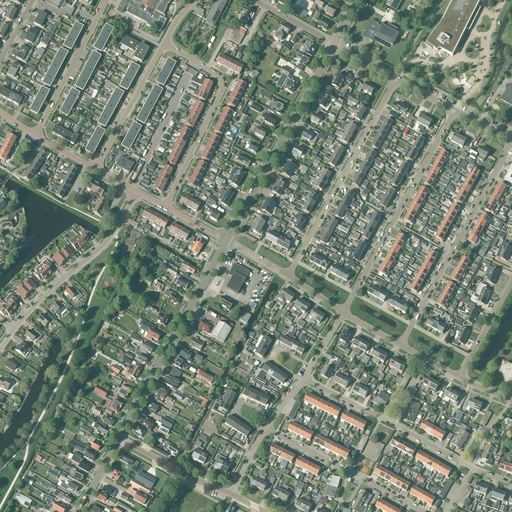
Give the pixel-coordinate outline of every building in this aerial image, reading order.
[(78,0),(78,2),(90,8),(93,0),(48,0),(46,4),(70,17),(75,9),(62,2),(63,0),(78,0)] [(128,3),(122,0),(117,10),(122,13),(128,3)] [(129,0),(125,7),(128,9),(126,13),(146,24),(146,26),(160,33),(166,21),(161,18),(162,15),(163,15),(167,8),(166,8),(168,4),(169,4),(170,0),(129,0)] [(216,0),(205,20),(208,21),(207,24),(212,27),(226,0),(218,0),(218,1),(216,0)] [(322,8),(325,3),(320,0),(316,0),(315,4),(322,8)] [(402,0),(390,0),(392,0),(391,0),(394,0),(390,8),(396,12),(402,0)] [(453,0),(443,21),(426,44),(438,53),(440,56),(445,53),(449,55),(453,56),(466,29),(469,30),(480,8),(477,7),(479,4),(479,3),(481,0),(453,0)] [(2,10),(14,16),(17,11),(8,6),(6,9),(3,7),(2,10)] [(328,8),(326,6),(324,9),(327,10),(325,13),(333,17),(336,12),(329,7),(328,8)] [(204,11),(198,8),(195,14),(202,18),(204,15),(203,14),(204,11)] [(247,24),(254,12),(247,9),(243,16),(246,18),(244,22),(247,24)] [(14,16),(2,10),(0,12),(5,14),(3,17),(5,18),(11,22),(14,16)] [(40,12),(37,18),(44,22),(45,18),(50,20),(51,18),(40,12)] [(319,23),(318,26),(326,31),(329,24),(320,19),(322,16),(316,12),(312,19),(318,23),(318,22),(319,23)] [(42,25),(44,22),(37,18),(34,24),(43,29),(44,27),(42,25)] [(364,31),(361,37),(364,38),(365,37),(369,39),(373,42),(373,41),(376,37),(392,46),(393,46),(399,35),(396,33),(398,30),(388,24),(386,28),(380,24),(380,25),(374,22),(374,21),(372,21),(366,33),(364,31)] [(72,30),(79,33),(82,28),(75,24),(73,23),(72,25),(74,26),(72,30)] [(283,25),(280,30),(288,35),(291,29),(283,25)] [(103,32),(110,36),(113,30),(106,26),(103,32)] [(31,29),(28,35),(39,41),(42,35),(31,29)] [(69,35),(76,39),(79,33),(72,30),(69,35)] [(100,38),(107,41),(110,36),(103,32),(100,38)] [(279,32),(276,33),(274,36),(276,39),(279,41),(282,40),(283,37),(282,34),(279,32)] [(28,35),(25,41),(36,47),(39,41),(28,35)] [(66,41),(73,45),(76,39),(69,35),(66,41)] [(120,44),(133,51),(134,49),(137,50),(133,58),(141,63),(149,49),(124,36),(120,44)] [(97,43),(104,47),(107,41),(100,38),(97,43)] [(63,47),(70,51),(73,45),(66,41),(63,47)] [(292,45),(285,41),(283,47),(289,50),(292,45)] [(309,43),(307,42),(301,53),(304,54),(305,53),(311,57),(317,47),(313,45),(314,43),(314,42),(311,41),(310,41),(309,43)] [(104,47),(97,43),(94,49),(101,53),(104,47)] [(19,52),(29,58),(32,52),(22,46),(19,52)] [(57,55),(64,59),(67,53),(60,50),(57,55)] [(26,63),(29,58),(19,52),(16,58),(26,63)] [(90,59),(97,63),(100,57),(93,53),(90,59)] [(310,60),(304,56),(298,53),(297,56),(298,56),(297,58),(301,60),(299,63),(306,67),(307,64),(308,64),(310,60)] [(54,61),(61,65),(64,59),(57,55),(54,61)] [(216,63),(222,66),(226,59),(220,56),(216,63)] [(87,65),(94,68),(97,63),(90,59),(87,65)] [(232,61),(226,59),(222,66),(228,69),(232,61)] [(168,60),(165,66),(172,70),(175,64),(168,60)] [(51,67),(58,71),(61,65),(54,61),(51,67)] [(237,64),(232,61),(228,69),(233,72),(237,64)] [(10,69),(17,73),(18,69),(22,71),(23,69),(13,63),(10,69)] [(243,67),(237,64),(233,72),(239,75),(243,67)] [(84,70),(91,74),(94,68),(87,65),(84,70)] [(132,65),(129,70),(136,74),(139,68),(132,65)] [(165,66),(162,72),(169,75),(172,70),(165,66)] [(48,73),(55,76),(58,71),(51,67),(48,73)] [(284,88),(283,89),(292,93),(297,83),(289,79),(288,79),(292,71),(283,67),(280,74),(282,75),(276,86),(282,89),(283,87),(284,88)] [(17,73),(10,69),(7,75),(17,81),(18,78),(15,76),(17,73)] [(81,76),(88,80),(91,74),(84,70),(81,76)] [(129,70),(126,76),(133,80),(136,74),(129,70)] [(162,72),(159,77),(166,81),(169,75),(162,72)] [(45,78),(52,82),(55,76),(48,73),(45,78)] [(344,78),(338,74),(335,80),(334,80),(331,85),(335,87),(334,88),(338,90),(339,89),(340,90),(345,80),(346,81),(351,84),(349,88),(352,89),(356,81),(353,80),(349,78),(351,76),(349,75),(350,74),(347,73),(344,78)] [(78,82),(85,86),(88,80),(81,76),(78,82)] [(130,86),(133,80),(126,76),(123,82),(130,86)] [(163,87),(166,81),(159,77),(156,83),(163,87)] [(202,87),(210,90),(213,84),(205,81),(206,80),(202,77),(200,81),(195,78),(193,77),(191,82),(201,86),(202,87)] [(52,82),(45,78),(42,84),(49,88),(52,82)] [(0,96),(2,98),(6,90),(10,82),(5,79),(3,83),(6,84),(4,89),(1,88),(0,88),(0,96)] [(502,98),(501,100),(511,106),(511,81),(511,82),(511,83),(511,82),(511,86),(509,85),(502,98)] [(85,86),(78,82),(75,88),(83,91),(85,86)] [(127,91),(130,86),(123,82),(120,87),(127,91)] [(235,87),(244,92),(245,89),(244,89),(246,85),(238,82),(235,87)] [(362,89),(371,94),(375,88),(366,83),(364,87),(360,85),(357,90),(360,92),(362,89)] [(9,92),(6,90),(2,98),(7,100),(10,95),(11,93),(15,86),(13,85),(9,92)] [(155,87),(152,93),(159,97),(162,91),(155,87)] [(210,90),(202,87),(201,90),(199,90),(198,92),(208,96),(210,90)] [(243,94),(244,92),(235,87),(233,93),(240,97),(242,94),(243,94)] [(39,94),(46,98),(49,92),(42,88),(39,94)] [(14,95),(11,93),(10,95),(7,100),(13,103),(17,96),(20,90),(18,89),(14,95)] [(69,96),(76,100),(79,94),(72,90),(69,96)] [(113,96),(120,99),(123,94),(116,90),(113,96)] [(350,93),(345,90),(341,97),(346,100),(350,93)] [(272,96),(263,91),(260,95),(269,100),(272,96)] [(205,102),(208,96),(198,92),(197,95),(199,95),(197,98),(205,102)] [(152,93),(149,98),(156,102),(159,97),(152,93)] [(241,97),(240,97),(233,93),(230,99),(237,102),(239,99),(242,101),(243,99),(241,98),(241,97)] [(36,100),(43,103),(46,98),(39,94),(36,100)] [(20,98),(17,96),(13,103),(19,106),(20,103),(23,104),(26,98),(21,95),(20,98)] [(66,102),(73,106),(76,100),(69,96),(66,102)] [(120,99),(113,96),(110,101),(117,105),(120,99)] [(149,98),(146,104),(153,108),(156,102),(149,98)] [(324,98),(320,106),(325,109),(326,110),(325,111),(327,112),(331,106),(333,107),(334,104),(324,98)] [(239,103),(237,102),(230,99),(227,105),(235,108),(236,105),(237,106),(239,103)] [(33,106),(40,109),(43,103),(36,100),(33,106)] [(117,105),(110,101),(107,107),(114,111),(117,105)] [(285,106),(279,103),(278,105),(271,101),(266,110),(274,114),(275,112),(280,115),(285,106)] [(63,108),(70,111),(73,106),(66,102),(63,108)] [(192,107),(193,108),(201,112),(204,106),(196,102),(194,106),(193,105),(192,107)] [(146,104),(143,110),(150,114),(153,108),(146,104)] [(262,108),(253,104),(250,108),(259,113),(262,108)] [(408,108),(400,104),(399,106),(395,104),(392,110),(394,111),(394,112),(392,111),(389,115),(396,119),(400,112),(405,115),(407,112),(410,114),(413,109),(409,106),(408,108)] [(40,109),(33,106),(30,111),(37,115),(40,109)] [(114,111),(107,107),(104,113),(111,117),(114,111)] [(351,109),(363,116),(366,110),(360,107),(358,110),(353,107),(351,109)] [(70,111),(63,108),(60,113),(67,117),(70,111)] [(189,113),(190,114),(198,117),(201,112),(193,108),(191,111),(190,111),(189,113)] [(225,109),(222,115),(231,119),(232,117),(231,116),(232,113),(225,109)] [(360,121),(363,116),(351,109),(350,112),(356,115),(354,118),(360,121)] [(143,110),(140,116),(147,119),(150,114),(143,110)] [(108,122),(111,117),(104,113),(101,118),(108,122)] [(186,119),(175,113),(171,120),(177,123),(179,118),(186,122),(185,125),(193,129),(195,123),(186,119)] [(198,117),(190,114),(189,117),(188,116),(186,119),(195,123),(198,117)] [(265,120),(264,121),(273,126),(276,121),(263,114),(261,117),(265,120)] [(315,114),(311,121),(318,125),(321,121),(325,123),(328,118),(323,116),(321,118),(315,114)] [(222,115),(219,120),(227,124),(228,121),(230,122),(231,119),(222,115)] [(247,118),(242,115),(238,123),(243,125),(247,118)] [(416,132),(419,133),(427,118),(421,115),(417,123),(420,125),(416,132)] [(144,125),(147,119),(140,116),(137,121),(144,125)] [(108,122),(101,118),(98,124),(105,128),(108,122)] [(427,118),(419,133),(424,136),(426,133),(423,131),(425,127),(428,129),(430,125),(433,121),(427,118)] [(384,125),(390,128),(396,131),(397,129),(391,125),(393,122),(387,119),(384,125)] [(52,133),(56,136),(60,129),(64,121),(61,120),(60,121),(59,123),(60,123),(59,126),(56,124),(52,133)] [(227,124),(219,120),(217,126),(225,130),(224,130),(226,127),(227,127),(228,125),(227,124)] [(131,130),(138,134),(141,128),(134,124),(131,130)] [(342,127),(354,133),(357,128),(350,124),(349,127),(343,124),(342,127)] [(390,128),(384,125),(381,130),(387,134),(390,128)] [(62,130),(60,129),(56,136),(60,138),(67,127),(65,126),(62,130)] [(224,133),(225,130),(217,126),(214,132),(221,136),(223,132),(224,133)] [(69,128),(67,127),(60,138),(65,141),(69,133),(66,132),(69,128)] [(267,133),(258,128),(257,128),(255,127),(252,132),(255,134),(263,139),(267,133)] [(94,134),(101,138),(104,132),(97,129),(94,134)] [(179,134),(180,134),(188,138),(191,132),(183,129),(181,132),(180,132),(179,134)] [(71,135),(69,133),(65,141),(69,143),(76,131),(74,130),(71,135)] [(79,131),(77,130),(76,131),(69,143),(74,146),(78,137),(76,135),(79,131)] [(128,136),(135,139),(138,134),(131,130),(128,136)] [(345,132),(343,135),(351,139),(353,134),(347,130),(346,133),(345,132)] [(387,134),(381,130),(378,136),(384,139),(387,134)] [(302,138),(310,142),(310,144),(312,145),(314,144),(319,135),(314,132),(312,135),(305,131),(302,138)] [(351,139),(343,135),(338,132),(337,135),(343,138),(341,141),(347,145),(351,139)] [(455,134),(451,132),(448,138),(452,140),(451,142),(455,144),(452,148),(449,146),(447,150),(453,153),(455,149),(461,137),(455,134)] [(101,138),(94,134),(91,140),(98,144),(101,138)] [(185,144),(188,138),(180,134),(178,138),(177,137),(176,140),(177,140),(185,144)] [(5,140),(6,141),(13,145),(16,139),(9,135),(7,138),(6,138),(5,140)] [(125,141),(132,145),(135,139),(128,136),(125,141)] [(212,136),(209,141),(218,146),(219,143),(218,142),(219,139),(212,136)] [(384,139),(378,136),(375,142),(381,145),(384,139)] [(416,142),(422,146),(425,140),(419,137),(416,142)] [(461,137),(455,149),(457,150),(459,146),(463,148),(463,147),(464,148),(466,147),(468,144),(467,142),(467,141),(467,140),(461,137)] [(98,144),(91,140),(88,146),(95,150),(98,144)] [(183,150),(185,144),(177,140),(176,143),(175,143),(174,145),(175,146),(183,150)] [(2,146),(3,146),(11,150),(13,145),(6,141),(4,144),(3,143),(2,146)] [(132,145),(125,141),(122,147),(129,151),(132,145)] [(217,148),(218,146),(209,141),(206,147),(214,151),(215,147),(217,148)] [(255,154),(259,148),(251,144),(248,142),(247,145),(249,146),(248,150),(255,154)] [(381,145),(375,142),(372,147),(378,150),(381,145)] [(422,146),(416,142),(413,148),(419,151),(422,146)] [(0,149),(0,152),(8,156),(11,150),(3,146),(2,150),(0,149)] [(95,150),(88,146),(85,151),(92,155),(95,150)] [(180,155),(183,150),(175,146),(173,149),(172,149),(171,151),(172,151),(180,155)] [(215,151),(206,147),(204,153),(211,156),(213,153),(214,154),(215,151)] [(330,147),(329,150),(332,152),(335,153),(341,157),(344,151),(338,148),(336,150),(330,147)] [(293,154),(293,155),(297,158),(297,157),(300,158),(303,153),(308,156),(310,152),(305,149),(303,151),(297,148),(293,154)] [(419,151),(413,148),(410,154),(416,157),(419,151)] [(475,148),(470,157),(475,160),(476,158),(483,162),(485,158),(486,159),(489,152),(481,148),(480,150),(475,148)] [(177,161),(180,155),(172,151),(170,155),(169,154),(168,157),(177,161)] [(239,151),(236,157),(238,159),(237,161),(240,163),(248,167),(251,161),(243,157),(245,154),(239,151)] [(368,157),(374,160),(376,161),(379,163),(381,164),(383,162),(375,157),(377,154),(371,151),(368,157)] [(442,151),(439,157),(447,161),(448,159),(447,158),(449,155),(442,151)] [(38,158),(43,161),(47,156),(42,152),(38,158)] [(122,170),(127,161),(121,158),(122,155),(119,153),(115,161),(118,162),(116,167),(122,170)] [(211,156),(204,153),(201,158),(208,162),(210,159),(211,160),(212,157),(211,156)] [(332,159),(338,162),(341,157),(335,153),(332,159)] [(416,157),(410,154),(407,159),(412,162),(416,157)] [(330,161),(329,164),(335,168),(338,162),(332,159),(326,155),(324,158),(330,161)] [(174,167),(177,161),(168,157),(167,159),(168,159),(166,163),(174,167)] [(365,162),(370,165),(374,160),(368,157),(365,162)] [(439,157),(436,162),(443,166),(444,163),(446,164),(447,161),(439,157)] [(35,163),(40,166),(43,161),(38,158),(35,163)] [(127,161),(122,170),(128,174),(131,169),(134,171),(138,163),(135,162),(133,165),(127,161)] [(196,168),(205,172),(206,170),(205,169),(207,166),(199,162),(196,168)] [(365,162),(362,168),(367,171),(370,165),(365,162)] [(436,162),(433,168),(441,172),(442,170),(441,169),(443,166),(436,162)] [(31,168),(36,172),(40,166),(35,163),(31,168)] [(285,168),(297,174),(298,172),(295,171),(297,167),(288,163),(285,168)] [(404,163),(400,168),(406,171),(409,166),(404,163)] [(170,176),(172,170),(165,167),(163,170),(162,169),(161,172),(162,172),(170,176)] [(36,172),(31,168),(27,173),(38,181),(40,179),(34,175),(36,172)] [(63,168),(62,170),(68,174),(74,177),(77,171),(71,168),(69,171),(63,168)] [(204,175),(205,172),(196,168),(193,174),(201,177),(203,174),(204,175)] [(294,173),(285,168),(282,174),(289,178),(291,175),(292,176),(294,173)] [(322,176),(328,180),(331,174),(325,171),(326,170),(322,168),(320,172),(317,170),(316,173),(322,177),(322,176)] [(359,173),(364,177),(367,171),(362,168),(359,173)] [(403,177),(406,171),(400,168),(397,174),(403,177)] [(433,168),(430,173),(437,177),(438,174),(440,174),(441,172),(433,168)] [(470,174),(477,178),(480,172),(471,168),(470,170),(472,171),(470,174)] [(230,176),(240,181),(244,175),(238,172),(233,169),(230,176)] [(170,176),(162,172),(161,176),(159,175),(158,177),(159,178),(167,182),(170,176)] [(38,181),(27,173),(24,178),(29,182),(31,179),(37,183),(38,181)] [(68,174),(66,177),(64,176),(64,175),(60,173),(59,176),(71,182),(74,177),(68,174)] [(356,179),(367,185),(369,183),(363,179),(364,177),(359,173),(356,179)] [(430,173),(427,179),(435,183),(437,181),(435,180),(437,177),(430,173)] [(202,178),(201,177),(193,174),(191,179),(198,183),(200,180),(201,180),(202,178)] [(400,183),(403,177),(397,174),(394,179),(400,183)] [(466,179),(474,183),(477,178),(470,174),(468,177),(467,176),(466,179)] [(67,188),(71,182),(59,176),(57,178),(64,182),(62,185),(67,188)] [(218,176),(216,180),(217,181),(222,183),(224,184),(226,180),(218,176)] [(237,187),(240,181),(230,176),(227,181),(231,183),(231,184),(237,187)] [(319,182),(325,185),(328,180),(322,176),(322,177),(319,182)] [(322,191),(325,185),(319,182),(310,177),(309,180),(315,183),(312,189),(317,192),(319,189),(322,191)] [(167,182),(159,178),(158,181),(156,181),(155,183),(164,187),(167,182)] [(200,184),(198,183),(191,179),(188,185),(195,189),(197,185),(198,186),(200,184)] [(366,188),(367,185),(356,179),(352,184),(358,188),(360,185),(366,188)] [(397,188),(400,183),(394,179),(391,185),(397,188)] [(434,185),(435,183),(427,179),(424,184),(431,188),(432,184),(434,185)] [(464,185),(471,189),(474,183),(466,179),(464,181),(466,182),(464,185)] [(93,213),(102,219),(104,216),(102,215),(104,211),(106,211),(109,206),(107,206),(108,203),(103,200),(108,191),(106,189),(104,188),(104,186),(99,184),(99,185),(94,183),(95,181),(92,180),(87,189),(90,191),(89,193),(93,195),(94,193),(100,196),(98,200),(99,201),(96,207),(95,206),(92,209),(94,210),(93,213)] [(275,187),(284,191),(285,189),(284,188),(286,185),(278,181),(275,187)] [(500,183),(497,189),(505,193),(506,191),(505,190),(506,187),(508,188),(510,185),(504,182),(503,185),(500,183)] [(164,187),(155,183),(154,186),(155,186),(154,190),(161,193),(164,187)] [(64,193),(59,190),(57,189),(53,187),(50,185),(48,188),(58,193),(56,196),(61,199),(64,193)] [(62,185),(59,190),(64,193),(67,188),(62,185)] [(460,190),(468,194),(471,189),(464,185),(462,188),(461,187),(460,190)] [(282,194),(284,191),(275,187),(272,192),(279,196),(281,193),(282,194)] [(422,188),(419,193),(426,197),(428,194),(429,195),(430,192),(422,188)] [(305,194),(303,196),(309,200),(315,203),(318,197),(315,196),(316,193),(309,189),(307,191),(310,193),(308,196),(305,194)] [(389,189),(386,194),(392,198),(395,192),(389,189)] [(494,194),(501,198),(502,195),(504,196),(505,193),(497,189),(494,194)] [(226,192),(221,190),(219,195),(220,195),(230,201),(233,194),(227,191),(226,192)] [(369,193),(364,190),(361,196),(362,199),(365,202),(366,199),(369,193)] [(458,196),(465,200),(468,194),(460,190),(458,192),(460,192),(458,196)] [(344,200),(356,206),(361,209),(363,206),(360,204),(360,205),(357,204),(357,203),(354,202),(355,201),(352,199),(355,194),(349,191),(344,200)] [(392,198),(386,194),(385,197),(382,195),(382,196),(376,192),(375,195),(377,196),(377,197),(383,200),(389,203),(392,198)] [(419,193),(416,199),(424,203),(426,201),(424,200),(426,197),(419,193)] [(501,198),(494,194),(491,200),(499,204),(501,205),(504,200),(501,198)] [(185,206),(190,209),(195,202),(191,200),(192,199),(191,198),(193,196),(191,195),(190,197),(185,206)] [(220,195),(220,196),(218,199),(222,201),(220,204),(226,207),(227,207),(230,203),(229,202),(230,201),(220,195)] [(179,203),(185,206),(190,197),(187,196),(187,197),(183,196),(179,203)] [(303,204),(312,209),(315,203),(309,200),(303,196),(300,202),(303,204)] [(462,205),(465,200),(458,196),(456,199),(455,198),(454,200),(462,205)] [(389,203),(377,197),(376,199),(379,201),(381,203),(380,206),(386,209),(389,203)] [(265,205),(280,213),(281,211),(274,207),(276,204),(268,199),(265,205)] [(416,199),(413,204),(420,208),(422,205),(423,205),(424,203),(416,199)] [(344,200),(341,205),(347,208),(348,206),(354,209),(356,206),(344,200)] [(499,204),(491,200),(488,205),(495,209),(496,209),(496,210),(499,204)] [(195,202),(190,209),(196,212),(200,205),(197,203),(198,202),(195,201),(195,202)] [(312,209),(303,204),(300,202),(299,205),(305,208),(303,211),(309,214),(312,209)] [(413,204),(410,210),(419,214),(420,212),(418,211),(420,208),(413,204)] [(280,213),(265,205),(262,211),(269,215),(271,212),(282,218),(284,215),(280,213)] [(341,205),(338,211),(350,217),(351,215),(345,211),(347,208),(341,205)] [(449,209),(457,214),(460,209),(453,205),(451,208),(450,207),(449,209)] [(495,209),(488,205),(485,211),(495,216),(496,214),(494,213),(496,209),(495,209)] [(206,213),(210,216),(209,218),(216,222),(220,215),(208,209),(206,213)] [(447,216),(454,220),(457,214),(449,209),(447,212),(449,213),(447,216)] [(143,228),(148,220),(152,213),(146,210),(142,217),(145,219),(141,227),(143,228)] [(410,210),(407,215),(414,219),(416,215),(417,216),(419,214),(410,210)] [(338,211),(335,217),(341,220),(342,217),(348,220),(350,217),(338,211)] [(12,224),(15,223),(14,218),(16,217),(16,213),(8,217),(9,221),(2,222),(3,229),(12,228),(12,224)] [(152,213),(148,220),(151,222),(150,223),(153,225),(153,223),(157,216),(152,213)] [(480,220),(488,224),(489,222),(488,221),(490,218),(483,214),(480,220)] [(372,221),(378,224),(381,219),(375,215),(372,221)] [(414,219),(407,215),(404,220),(413,225),(414,223),(412,222),(414,219)] [(157,216),(153,223),(156,225),(156,226),(158,228),(163,219),(157,216)] [(297,223),(303,226),(306,221),(297,216),(296,219),(292,217),(291,220),(294,221),(297,223)] [(361,219),(370,224),(369,227),(375,230),(378,224),(372,221),(369,220),(366,218),(362,216),(361,219)] [(443,220),(451,225),(454,220),(447,216),(445,219),(444,218),(443,220)] [(168,222),(163,219),(158,228),(156,231),(155,234),(157,236),(159,232),(161,228),(164,229),(168,222)] [(270,222),(265,219),(264,222),(258,219),(256,222),(257,222),(252,231),(261,235),(264,231),(262,230),(265,223),(269,225),(270,222)] [(338,223),(332,220),(329,225),(337,229),(347,235),(348,233),(342,229),(339,227),(340,226),(337,225),(338,223)] [(441,227),(448,230),(451,225),(443,220),(441,222),(443,223),(441,227)] [(480,220),(477,225),(484,229),(485,225),(487,226),(488,224),(480,220)] [(303,226),(297,223),(294,229),(300,232),(303,226)] [(174,236),(174,235),(179,227),(173,224),(169,232),(172,234),(171,235),(174,236)] [(347,235),(329,225),(326,231),(332,234),(333,231),(336,233),(339,234),(340,234),(346,237),(347,235)] [(477,225),(474,230),(482,235),(483,233),(482,232),(484,229),(477,225)] [(179,227),(174,235),(178,237),(177,238),(179,239),(184,231),(179,227)] [(369,227),(366,232),(372,235),(375,230),(369,227)] [(437,231),(445,236),(448,230),(441,227),(439,230),(438,229),(437,231)] [(363,238),(369,241),(372,235),(366,232),(363,231),(360,229),(358,232),(364,235),(363,238)] [(82,236),(79,238),(85,245),(89,241),(90,242),(93,239),(87,232),(86,233),(82,230),(79,233),(82,236)] [(479,241),(481,238),(484,239),(485,237),(482,235),(474,230),(471,236),(478,240),(479,241)] [(184,231),(179,239),(182,241),(183,239),(186,241),(190,234),(184,231)] [(332,234),(326,231),(323,236),(335,243),(335,242),(337,243),(338,241),(330,237),(332,234)] [(444,238),(445,236),(437,231),(436,233),(437,234),(435,238),(440,240),(439,242),(443,244),(445,239),(444,238)] [(270,232),(266,239),(271,242),(275,235),(270,232)] [(290,234),(282,248),(288,251),(292,244),(289,242),(292,237),(294,238),(296,235),(291,232),(290,234)] [(281,238),(277,245),(282,248),(290,234),(287,233),(284,240),(281,238)] [(275,235),(271,242),(277,245),(281,238),(275,235)] [(400,235),(397,240),(405,245),(406,243),(404,242),(406,238),(400,235)] [(11,245),(14,239),(8,236),(6,239),(2,237),(0,240),(0,246),(1,247),(6,249),(8,243),(11,245)] [(335,243),(323,236),(320,242),(326,245),(327,243),(330,244),(333,245),(335,243)] [(478,240),(471,236),(468,241),(470,243),(468,247),(476,251),(479,244),(476,242),(478,240)] [(188,242),(201,249),(204,243),(198,240),(196,243),(193,241),(195,239),(192,237),(188,242)] [(80,248),(80,249),(85,245),(79,238),(71,245),(76,251),(80,248)] [(397,240),(394,246),(400,249),(402,246),(404,247),(405,245),(397,240)] [(501,251),(509,255),(511,248),(505,245),(506,242),(503,241),(499,250),(502,251),(501,251)] [(201,249),(188,242),(187,245),(193,248),(191,252),(198,255),(201,249)] [(353,242),(352,244),(364,251),(367,245),(361,242),(359,245),(357,243),(356,243),(353,242)] [(65,249),(61,253),(66,260),(71,256),(72,257),(74,254),(67,246),(64,248),(65,249)] [(394,246),(391,251),(399,256),(400,254),(399,253),(400,249),(394,246)] [(350,247),(349,250),(361,256),(364,251),(358,248),(356,251),(350,247)] [(354,263),(355,261),(358,262),(361,256),(349,250),(347,249),(346,252),(351,254),(350,255),(353,256),(352,259),(349,257),(348,260),(354,263)] [(509,255),(501,251),(502,251),(499,250),(496,257),(506,262),(509,255)] [(391,251),(388,256),(394,260),(396,257),(398,258),(399,256),(391,251)] [(428,257),(435,261),(438,256),(429,251),(428,253),(430,254),(428,257)] [(62,264),(66,260),(60,253),(56,257),(55,256),(52,258),(53,259),(51,261),(53,263),(55,262),(60,267),(62,265),(62,264)] [(326,270),(332,260),(334,261),(337,255),(334,254),(331,259),(329,259),(327,262),(324,261),(320,267),(326,270)] [(309,261),(315,264),(319,256),(317,255),(316,256),(313,255),(309,261)] [(315,264),(320,267),(324,261),(321,259),(322,257),(319,256),(315,264)] [(388,256),(385,262),(393,266),(394,264),(393,263),(394,260),(388,256)] [(423,262),(432,266),(435,261),(428,257),(426,261),(425,260),(423,262)] [(460,263),(467,267),(469,263),(470,264),(472,262),(463,258),(460,263)] [(39,266),(48,277),(53,273),(49,268),(51,266),(46,260),(39,266)] [(491,270),(489,275),(497,278),(499,271),(489,267),(490,264),(484,261),(482,264),(486,266),(485,268),(491,270)] [(188,265),(184,262),(182,265),(187,267),(185,270),(186,271),(186,272),(188,273),(190,273),(193,275),(196,270),(188,265)] [(385,262),(382,267),(388,271),(390,268),(392,269),(393,266),(385,262)] [(422,268),(429,272),(432,266),(423,262),(422,264),(424,265),(422,268)] [(345,272),(341,279),(347,282),(351,275),(347,273),(351,267),(354,269),(356,266),(350,263),(348,266),(347,268),(345,272)] [(460,263),(457,268),(465,273),(467,271),(465,270),(467,267),(460,263)] [(234,264),(228,275),(232,277),(226,288),(237,295),(249,272),(234,264)] [(336,276),(340,269),(336,267),(337,266),(335,264),(330,273),(336,276)] [(48,277),(39,266),(34,270),(36,272),(34,274),(38,279),(40,276),(44,281),(48,277)] [(178,272),(168,267),(166,272),(175,277),(178,272)] [(336,276),(341,279),(345,272),(347,268),(345,267),(343,271),(340,269),(336,276)] [(388,271),(382,267),(379,273),(387,277),(388,275),(387,274),(388,271)] [(417,273),(426,277),(429,272),(422,268),(420,271),(419,271),(417,273)] [(457,268),(454,274),(461,278),(463,274),(464,275),(465,273),(457,268)] [(416,279),(423,283),(426,277),(417,273),(416,275),(418,276),(416,279)] [(459,281),(461,278),(454,274),(451,279),(459,284),(461,282),(459,281)] [(494,285),(497,278),(489,275),(486,282),(494,285)] [(173,284),(185,290),(188,285),(179,280),(181,278),(177,276),(175,280),(173,279),(171,283),(167,281),(165,284),(171,287),(173,284)] [(382,280),(376,277),(375,280),(374,282),(377,284),(379,285),(382,280)] [(28,282),(23,287),(30,293),(34,288),(35,289),(37,287),(29,279),(27,281),(28,282)] [(143,283),(149,288),(153,284),(146,279),(143,283)] [(411,284),(420,288),(423,283),(416,279),(414,282),(413,281),(411,284)] [(373,296),(379,299),(382,292),(379,291),(383,285),(384,281),(382,280),(379,285),(373,296)] [(446,288),(453,292),(455,289),(456,290),(458,288),(449,283),(446,288)] [(379,285),(377,284),(374,288),(371,287),(368,293),(373,296),(379,285)] [(417,294),(420,288),(411,284),(410,286),(412,286),(410,290),(417,294)] [(18,290),(15,292),(23,300),(26,298),(25,297),(30,293),(23,287),(19,291),(18,290)] [(78,301),(82,297),(77,291),(74,293),(70,288),(65,292),(71,300),(74,297),(78,301)] [(453,292),(446,288),(443,294),(452,298),(453,296),(451,295),(453,292)] [(280,306),(289,293),(284,289),(279,296),(277,299),(280,301),(278,304),(280,306)] [(483,289),(480,295),(488,299),(491,292),(483,289)] [(176,295),(172,293),(167,290),(164,295),(169,298),(168,301),(176,305),(177,304),(178,304),(178,303),(178,302),(179,300),(175,297),(176,295)] [(382,292),(379,299),(384,302),(389,294),(386,293),(385,294),(382,292)] [(289,293),(280,306),(282,307),(285,304),(287,301),(290,304),(294,297),(289,293)] [(389,305),(395,308),(398,301),(401,297),(395,294),(389,305)] [(452,298),(443,294),(440,299),(447,303),(449,300),(450,300),(452,298)] [(488,299),(480,295),(478,300),(473,298),(472,301),(475,303),(475,301),(485,306),(488,299)] [(5,304),(6,305),(14,312),(17,307),(13,303),(15,301),(9,296),(5,300),(7,302),(5,304)] [(222,297),(218,305),(229,311),(233,303),(222,297)] [(447,303),(440,299),(437,305),(446,309),(447,307),(445,306),(447,303)] [(295,316),(304,303),(299,300),(293,308),(296,310),(293,314),(295,316)] [(398,301),(395,308),(400,311),(405,303),(402,301),(402,303),(398,301)] [(50,307),(56,313),(55,314),(57,316),(59,316),(69,307),(65,303),(62,305),(59,302),(56,304),(55,303),(50,307)] [(304,303),(295,316),(297,317),(300,314),(302,312),(305,314),(309,307),(304,303)] [(405,303),(400,311),(406,314),(409,307),(406,305),(407,304),(405,303)] [(10,316),(14,312),(6,305),(4,308),(2,306),(0,307),(0,313),(3,315),(5,312),(10,316)] [(465,314),(475,318),(478,311),(467,307),(467,308),(469,310),(468,314),(465,313),(465,314)] [(432,328),(436,320),(439,315),(440,312),(435,309),(433,312),(436,314),(433,320),(430,318),(426,325),(432,328)] [(308,325),(310,326),(319,313),(314,310),(309,317),(312,318),(310,321),(308,325)] [(473,325),(475,318),(465,314),(465,313),(459,311),(458,314),(464,316),(465,315),(467,316),(465,321),(473,325)] [(246,324),(251,316),(243,312),(238,320),(246,324)] [(319,313),(310,326),(307,331),(312,334),(314,331),(311,329),(316,322),(319,324),(324,317),(319,313)] [(165,327),(167,323),(166,323),(168,319),(165,317),(164,318),(158,314),(156,319),(161,322),(160,324),(165,327)] [(53,324),(54,323),(55,322),(48,315),(46,318),(43,315),(38,320),(45,327),(48,323),(50,325),(52,324),(53,324)] [(432,328),(437,331),(441,324),(438,323),(439,321),(436,320),(432,328)] [(214,328),(201,321),(197,328),(223,343),(231,329),(218,322),(214,328)] [(155,328),(144,322),(140,329),(148,334),(146,338),(151,341),(152,339),(157,341),(160,335),(153,331),(155,328)] [(441,324),(437,331),(442,334),(445,329),(447,330),(450,325),(446,323),(444,326),(441,324)] [(461,328),(459,335),(467,338),(469,332),(461,328)] [(38,341),(42,336),(37,332),(34,335),(29,331),(25,336),(32,342),(35,339),(38,341)] [(351,335),(344,331),(339,340),(343,342),(339,349),(345,352),(349,345),(346,343),(351,335)] [(285,346),(291,334),(289,332),(285,339),(282,337),(279,343),(285,346)] [(134,339),(134,340),(140,344),(142,340),(131,334),(130,337),(134,339)] [(464,345),(467,338),(459,335),(456,342),(453,341),(452,344),(458,347),(459,343),(464,345)] [(293,343),(290,349),(296,352),(304,337),(301,336),(297,345),(293,343)] [(193,339),(192,339),(189,345),(200,351),(204,345),(197,341),(198,339),(194,337),(193,339)] [(260,343),(268,347),(271,341),(263,337),(260,343)] [(289,337),(285,346),(290,349),(293,343),(290,341),(292,339),(289,337)] [(304,337),(296,352),(302,355),(305,349),(302,348),(304,345),(303,344),(304,341),(307,343),(309,340),(304,337)] [(354,353),(356,354),(363,342),(357,338),(352,346),(356,348),(354,353)] [(370,345),(363,342),(356,354),(359,356),(361,351),(365,353),(370,345)] [(146,351),(150,354),(153,348),(148,345),(143,343),(140,348),(141,348),(139,352),(141,353),(144,354),(146,351)] [(257,349),(265,353),(268,347),(260,343),(257,349)] [(29,354),(32,350),(30,349),(23,344),(21,347),(19,345),(15,350),(24,357),(27,353),(29,354)] [(190,359),(192,355),(181,349),(178,356),(183,358),(182,359),(188,362),(190,363),(192,360),(190,359)] [(265,353),(257,349),(254,354),(262,358),(265,353)] [(373,362),(375,364),(381,353),(375,349),(372,356),(375,358),(373,362)] [(141,355),(142,354),(136,351),(134,355),(139,358),(138,360),(145,364),(148,359),(141,355)] [(388,356),(381,353),(375,364),(378,365),(380,361),(384,363),(388,356)] [(129,365),(132,360),(124,356),(122,361),(129,365)] [(183,361),(177,357),(173,365),(180,369),(181,368),(185,370),(187,367),(183,364),(181,363),(183,361)] [(393,375),(400,362),(394,359),(389,366),(393,368),(390,373),(393,375)] [(10,360),(5,367),(13,372),(16,368),(21,371),(25,366),(17,360),(15,363),(10,360)] [(321,376),(328,379),(332,370),(335,372),(339,365),(332,362),(329,369),(325,367),(321,376)] [(400,362),(393,375),(396,377),(399,371),(403,373),(407,366),(400,362)] [(261,370),(267,374),(271,367),(266,363),(261,370)] [(503,363),(499,374),(502,375),(506,384),(504,387),(511,390),(511,366),(503,363)] [(188,372),(194,375),(198,368),(192,365),(188,372)] [(111,370),(118,374),(121,371),(113,366),(111,370)] [(128,367),(127,369),(138,375),(141,370),(134,367),(133,369),(128,367)] [(271,367),(267,374),(272,378),(277,371),(271,367)] [(138,375),(127,369),(126,371),(130,374),(129,377),(136,380),(138,375)] [(214,383),(216,380),(210,377),(200,371),(197,376),(210,384),(212,381),(214,383)] [(277,371),(272,378),(277,381),(282,374),(277,371)] [(340,386),(346,374),(343,373),(341,377),(338,375),(334,382),(340,386)] [(282,374),(277,381),(282,385),(287,378),(282,374)] [(348,375),(346,374),(340,386),(346,389),(350,381),(346,379),(348,375)] [(119,386),(124,378),(118,375),(114,383),(119,386)] [(171,380),(166,377),(163,382),(176,390),(179,385),(177,384),(179,381),(173,377),(171,380)] [(5,381),(0,378),(0,387),(7,391),(12,381),(6,379),(5,381)] [(425,395),(433,381),(427,378),(423,385),(427,387),(425,391),(423,389),(421,393),(425,395)] [(433,381),(426,394),(428,395),(431,391),(434,393),(435,391),(436,392),(439,385),(433,381)] [(353,392),(359,395),(365,384),(362,382),(360,386),(357,385),(353,392)] [(365,384),(359,395),(365,398),(369,391),(365,389),(367,385),(365,384)] [(97,386),(93,392),(105,399),(108,393),(97,386)] [(128,394),(130,390),(122,386),(120,390),(117,388),(113,395),(116,397),(117,395),(126,400),(129,394),(128,394)] [(156,393),(164,398),(168,392),(160,388),(156,393)] [(214,389),(211,388),(207,395),(205,394),(204,396),(208,398),(214,389)] [(242,396),(248,399),(252,391),(246,388),(242,396)] [(226,394),(225,397),(232,401),(235,395),(222,389),(220,393),(220,394),(222,395),(223,393),(226,394)] [(450,400),(454,392),(449,389),(445,394),(444,393),(441,398),(444,399),(445,398),(450,400)] [(257,393),(252,391),(248,399),(254,401),(257,393)] [(382,392),(378,397),(387,404),(391,398),(382,392)] [(454,392),(450,400),(454,403),(453,405),(456,406),(459,402),(457,401),(460,395),(454,392)] [(164,398),(156,393),(153,399),(161,404),(164,398)] [(175,393),(173,397),(181,401),(183,397),(175,393)] [(263,396),(257,393),(254,401),(259,404),(263,396)] [(304,402),(310,404),(314,397),(308,394),(304,402)] [(269,399),(263,396),(259,404),(265,407),(269,399)] [(208,401),(200,397),(199,398),(203,401),(201,405),(205,407),(208,401)] [(225,397),(222,403),(230,407),(232,401),(225,397)] [(315,407),(319,400),(314,397),(310,404),(315,407)] [(382,409),(387,404),(378,397),(374,402),(382,409)] [(113,403),(110,402),(105,412),(111,416),(114,412),(116,413),(119,408),(120,408),(121,408),(122,406),(122,405),(122,404),(115,400),(113,403)] [(227,412),(230,407),(222,403),(217,400),(212,410),(214,411),(218,404),(221,405),(219,408),(227,412)] [(315,407),(321,410),(325,402),(319,400),(315,407)] [(470,417),(476,402),(470,400),(467,407),(470,408),(469,412),(468,416),(470,417)] [(408,407),(418,411),(421,405),(411,401),(408,407)] [(323,411),(326,413),(330,405),(325,402),(321,410),(319,413),(317,417),(316,420),(318,422),(323,411)] [(482,405),(476,402),(473,410),(479,412),(482,405)] [(158,407),(151,403),(147,411),(154,415),(158,407)] [(332,415),(336,408),(330,405),(326,413),(332,415)] [(99,416),(102,410),(96,407),(93,413),(99,416)] [(172,407),(169,411),(176,415),(179,411),(172,407)] [(408,407),(406,414),(416,418),(418,411),(408,407)] [(341,411),(336,408),(332,415),(337,418),(341,411)] [(464,414),(459,412),(455,420),(459,422),(464,414)] [(341,420),(347,423),(350,415),(345,413),(341,420)] [(416,418),(406,414),(403,420),(414,424),(416,418)] [(98,418),(97,420),(95,423),(105,429),(107,425),(111,427),(114,422),(106,418),(107,417),(104,415),(102,420),(98,418)] [(349,424),(352,426),(356,418),(350,415),(347,423),(345,426),(343,430),(345,431),(349,424)] [(162,425),(170,430),(174,423),(163,417),(159,423),(162,425)] [(225,424),(230,427),(235,420),(229,417),(225,424)] [(430,425),(431,422),(433,418),(431,417),(428,424),(424,422),(420,429),(425,432),(430,425)] [(143,418),(140,424),(145,427),(144,429),(150,432),(154,424),(151,423),(151,422),(147,420),(143,418)] [(355,427),(352,434),(354,435),(361,421),(356,418),(352,426),(355,427)] [(230,427),(235,431),(240,424),(235,420),(230,427)] [(367,424),(361,421),(354,435),(356,436),(360,429),(363,431),(367,424)] [(288,430),(293,433),(297,426),(292,423),(288,430)] [(436,438),(440,431),(442,428),(444,424),(442,423),(438,430),(435,428),(431,435),(436,438)] [(105,437),(108,432),(101,429),(102,428),(94,424),(92,427),(99,431),(100,431),(98,434),(105,437)] [(235,431),(241,434),(245,427),(240,424),(235,431)] [(299,436),(305,439),(312,425),(310,424),(306,430),(303,428),(299,436)] [(92,431),(81,425),(79,429),(90,435),(92,431)] [(167,436),(170,430),(162,425),(158,431),(167,436)] [(314,426),(312,425),(305,439),(310,441),(314,434),(310,432),(314,426)] [(425,432),(431,435),(435,428),(430,425),(425,432)] [(293,433),(299,436),(303,428),(297,426),(293,433)] [(146,432),(138,427),(134,433),(142,437),(141,438),(145,440),(146,438),(143,436),(146,432)] [(251,431),(245,427),(241,434),(246,438),(251,431)] [(326,427),(321,438),(317,436),(314,443),(319,446),(323,439),(324,436),(326,432),(328,428),(326,427)] [(446,434),(440,431),(436,438),(442,441),(446,434)] [(457,438),(464,442),(469,435),(461,431),(457,438)] [(91,448),(98,451),(101,446),(94,442),(95,440),(86,435),(85,438),(89,440),(88,443),(92,445),(91,448)] [(508,437),(502,435),(500,441),(505,443),(508,437)] [(396,448),(400,441),(395,438),(390,445),(394,447),(390,454),(392,455),(394,451),(396,448)] [(460,450),(464,442),(457,438),(454,443),(452,442),(450,444),(460,450)] [(325,449),(328,441),(323,439),(319,446),(325,449)] [(345,450),(341,457),(347,460),(351,453),(347,451),(352,441),(350,440),(348,443),(346,447),(345,450)] [(191,458),(197,461),(201,453),(203,450),(200,448),(202,444),(197,441),(194,446),(197,448),(196,450),(191,458)] [(330,452),(334,444),(328,441),(325,449),(330,452)] [(401,451),(405,444),(400,441),(396,448),(401,451)] [(336,454),(339,447),(334,444),(330,452),(336,454)] [(407,454),(411,447),(405,444),(401,451),(407,454)] [(487,445),(484,452),(493,455),(493,454),(495,455),(498,446),(493,444),(492,447),(487,445)] [(170,445),(167,449),(176,455),(179,450),(170,445)] [(269,453),(275,455),(279,448),(273,445),(269,453)] [(345,450),(339,447),(336,454),(341,457),(345,450)] [(411,447),(407,454),(412,457),(416,450),(411,447)] [(201,453),(197,461),(203,465),(209,454),(211,456),(214,450),(209,448),(205,455),(201,453)] [(275,455),(281,458),(284,451),(279,448),(275,455)] [(60,449),(57,453),(64,457),(66,452),(60,449)] [(84,457),(92,462),(95,456),(84,450),(82,453),(85,454),(84,457)] [(281,458),(286,461),(290,454),(284,451),(281,458)] [(415,459),(421,463),(425,455),(420,452),(415,459)] [(491,460),(493,455),(484,452),(482,459),(486,461),(485,464),(491,466),(493,461),(491,460)] [(220,471),(224,463),(220,461),(223,455),(221,454),(218,460),(214,468),(220,471)] [(290,454),(286,461),(292,464),(295,456),(290,454)] [(122,455),(120,460),(128,464),(130,465),(128,468),(133,471),(137,463),(134,461),(122,455)] [(421,463),(426,466),(430,458),(425,455),(421,463)] [(82,461),(74,456),(71,461),(80,465),(78,468),(87,472),(90,467),(83,463),(82,462),(82,461)] [(295,474),(297,475),(305,461),(299,458),(295,466),(299,467),(295,474)] [(426,466),(432,469),(436,461),(430,458),(426,466)] [(227,465),(224,463),(220,471),(226,474),(230,466),(233,460),(231,459),(227,465)] [(263,465),(257,461),(255,466),(261,469),(263,465)] [(306,471),(310,464),(305,461),(297,475),(300,476),(303,470),(306,471)] [(434,470),(437,472),(441,464),(436,461),(432,469),(430,471),(428,475),(430,476),(434,470)] [(379,477),(384,470),(385,467),(387,463),(385,462),(381,468),(378,467),(374,474),(379,477)] [(505,472),(508,464),(502,462),(499,470),(505,472)] [(306,480),(308,481),(316,467),(310,464),(306,471),(310,473),(306,480)] [(436,480),(439,481),(446,467),(441,464),(437,472),(440,473),(436,480)] [(321,469),(316,467),(308,481),(311,482),(314,475),(317,477),(321,469)] [(446,467),(439,481),(441,483),(445,476),(448,478),(452,471),(446,467)] [(81,484),(84,477),(75,472),(76,470),(73,468),(70,472),(74,474),(71,478),(74,480),(81,484)] [(48,470),(46,474),(56,480),(58,476),(48,470)] [(122,474),(114,470),(111,476),(114,478),(113,480),(121,484),(123,481),(119,479),(122,474)] [(379,477),(385,480),(389,473),(384,470),(379,477)] [(390,483),(394,476),(389,473),(385,480),(390,483)] [(148,477),(141,474),(137,481),(144,485),(148,477)] [(263,477),(260,476),(258,481),(254,478),(250,486),(254,488),(255,487),(257,488),(263,477)] [(328,479),(326,485),(327,485),(329,486),(337,489),(340,478),(332,476),(331,480),(328,479)] [(396,486),(400,479),(394,476),(390,483),(396,486)] [(33,482),(24,477),(22,480),(31,485),(33,482)] [(263,477),(257,488),(264,491),(267,485),(263,483),(265,479),(263,477)] [(129,485),(139,490),(148,495),(151,490),(132,480),(129,478),(126,483),(129,485)] [(401,489),(405,482),(400,479),(396,486),(401,489)] [(22,482),(18,491),(20,492),(23,487),(26,489),(28,486),(22,482)] [(405,482),(401,489),(406,492),(410,485),(405,482)] [(76,493),(78,488),(68,483),(67,486),(62,483),(60,487),(65,490),(66,488),(72,492),(73,491),(76,493)] [(477,500),(483,485),(477,483),(474,491),(477,492),(476,495),(476,496),(475,499),(474,502),(476,503),(477,500)] [(273,496),(279,499),(286,486),(283,485),(281,490),(277,488),(273,496)] [(327,485),(324,495),(335,499),(337,489),(329,486),(327,485)] [(488,487),(483,485),(477,500),(479,501),(481,497),(482,494),(486,495),(488,487)] [(116,493),(105,486),(102,492),(113,498),(116,493)] [(289,488),(286,486),(279,499),(286,503),(290,495),(286,493),(289,488)] [(419,490),(421,487),(419,486),(417,489),(414,487),(410,494),(415,497),(419,490)] [(491,497),(497,500),(500,492),(494,489),(491,497)] [(153,498),(148,495),(139,490),(137,494),(137,493),(133,501),(147,508),(153,498)] [(421,500),(425,493),(419,490),(415,497),(421,500)] [(50,493),(48,496),(54,499),(55,500),(57,498),(61,500),(69,505),(72,500),(56,491),(53,495),(50,493)] [(362,491),(357,500),(367,506),(372,496),(362,491)] [(500,501),(502,501),(503,502),(506,494),(500,492),(497,500),(494,509),(498,511),(499,506),(498,506),(500,501)] [(426,503),(430,496),(425,493),(421,500),(426,503)] [(32,500),(32,501),(19,494),(15,501),(28,508),(29,506),(33,508),(36,502),(32,500)] [(104,503),(106,500),(114,504),(115,501),(107,497),(101,494),(98,499),(104,503)] [(432,498),(434,495),(432,494),(430,496),(426,503),(431,506),(435,499),(432,498)] [(133,502),(121,495),(120,498),(132,505),(133,502)] [(295,507),(301,510),(308,497),(305,496),(303,501),(298,499),(295,507)] [(308,497),(301,510),(304,511),(308,511),(312,506),(308,504),(310,499),(308,497)] [(356,511),(363,511),(367,506),(357,500),(351,509),(356,511)] [(375,507),(381,510),(385,503),(380,500),(375,507)] [(65,511),(66,509),(55,503),(53,506),(57,508),(55,511),(57,511),(65,511)] [(383,511),(386,511),(390,506),(385,503),(381,510),(383,511)]
